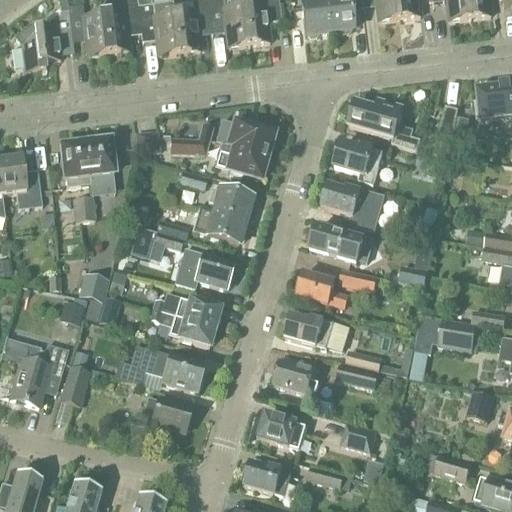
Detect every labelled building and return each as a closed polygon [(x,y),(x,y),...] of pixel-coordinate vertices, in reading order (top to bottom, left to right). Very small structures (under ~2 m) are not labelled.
[(137,20),(153,18),(153,22),(152,22),(153,33),(150,33),(151,41),(154,40),(157,62),(178,59),(173,19),(171,6),(152,9),(150,0),(136,2),(137,10),(136,10),(136,11),(137,20)] [(256,9),(242,11),(247,51),(268,48),(266,28),(279,27),(276,0),(260,0),(261,3),(255,4),(256,9)] [(328,39),(323,3),(323,0),(298,0),(300,10),(303,41),(307,41),(309,44),(315,43),(316,40),(328,39)] [(323,0),(323,3),(328,39),(339,37),(341,40),(347,39),(349,36),(352,36),(347,0),(323,0)] [(377,27),(398,24),(395,0),(359,0),(361,12),(375,10),(377,27)] [(395,0),(398,24),(419,22),(416,1),(423,0),(395,0)] [(429,0),(431,8),(445,6),(447,27),(468,24),(465,0),(429,0)] [(486,0),(465,0),(468,24),(489,22),(486,0)] [(511,0),(500,0),(503,23),(511,21),(511,0)] [(221,1),(206,2),(209,35),(224,33),(226,53),(247,51),(242,11),(223,13),(221,1)] [(137,10),(136,2),(101,6),(103,19),(108,59),(128,56),(126,36),(128,35),(128,28),(125,28),(123,13),(136,11),(136,10),(137,10)] [(191,4),(192,13),(193,17),(173,19),(178,59),(199,56),(196,37),(209,35),(206,2),(191,4)] [(66,16),(70,48),(85,46),(87,61),(108,59),(103,19),(83,22),(81,9),(66,11),(66,16)] [(123,13),(125,28),(128,28),(128,35),(139,34),(138,19),(137,20),(136,11),(123,13)] [(59,65),(58,61),(71,60),(70,48),(66,16),(59,16),(52,22),(45,27),(46,34),(35,36),(30,29),(13,42),(21,53),(24,78),(43,76),(42,68),(59,65)] [(140,42),(151,41),(150,33),(153,33),(152,22),(153,22),(153,18),(138,19),(139,34),(140,39),(140,42)] [(511,91),(510,92),(509,92),(509,91),(500,93),(476,96),(480,126),(511,122),(511,91)] [(347,132),(392,145),(390,149),(416,157),(420,145),(410,142),(412,135),(397,131),(402,114),(377,107),(375,115),(354,109),(351,119),(348,121),(346,126),(348,130),(347,132)] [(444,111),(435,142),(451,147),(454,134),(457,115),(444,111)] [(214,147),(227,151),(232,152),(261,160),(262,155),(267,156),(272,139),(246,132),(247,130),(236,127),(236,129),(233,128),(233,129),(221,126),(214,147)] [(201,131),(197,144),(208,147),(211,134),(201,131)] [(137,160),(158,158),(156,138),(135,140),(137,160)] [(208,147),(197,144),(197,146),(170,145),(169,159),(204,160),(208,147)] [(108,146),(84,149),(88,182),(97,181),(98,189),(99,194),(112,192),(111,188),(112,188),(111,179),(112,179),(108,146)] [(88,182),(84,149),(59,152),(63,185),(64,185),(65,193),(89,190),(88,182)] [(333,173),(359,180),(357,188),(373,192),(375,184),(381,162),(382,158),(358,151),(357,154),(341,150),(339,158),(337,158),(333,173)] [(232,152),(225,176),(259,186),(267,156),(262,155),(261,160),(232,152)] [(20,162),(0,164),(0,200),(15,199),(17,215),(41,212),(37,181),(22,183),(20,162)] [(445,170),(429,165),(424,182),(440,186),(445,170)] [(205,184),(181,177),(178,189),(202,196),(205,184)] [(363,225),(369,204),(370,199),(360,196),(346,192),(344,196),(329,191),(326,200),(325,199),(321,215),(352,224),(352,222),(363,225)] [(214,211),(212,219),(243,228),(246,218),(250,216),(252,210),(249,207),(250,205),(218,196),(218,197),(210,195),(206,208),(214,211)] [(76,204),(78,218),(92,216),(90,202),(76,204)] [(440,216),(426,213),(416,250),(430,254),(440,216)] [(241,239),(243,228),(212,219),(197,215),(190,238),(205,242),(237,251),(238,248),(241,247),(243,241),(241,239)] [(78,218),(79,228),(93,226),(92,216),(78,218)] [(157,225),(154,238),(181,246),(184,246),(188,233),(157,225)] [(150,248),(154,238),(136,232),(128,259),(146,264),(150,248)] [(309,257),(316,259),(355,270),(356,266),(366,269),(370,254),(373,245),(373,244),(356,239),(355,241),(356,241),(355,245),(316,234),(309,257)] [(482,250),(484,236),(467,234),(465,248),(482,250)] [(178,256),(181,246),(154,238),(150,248),(162,251),(178,256)] [(483,254),(511,258),(511,243),(485,239),(483,254)] [(511,258),(483,254),(481,266),(511,271),(511,258)] [(192,294),(194,287),(224,296),(225,293),(228,292),(230,285),(228,282),(231,271),(214,266),(215,263),(202,260),(201,260),(184,255),(174,289),(192,294)] [(399,271),(395,285),(422,292),(426,278),(399,271)] [(511,297),(511,272),(501,271),(498,291),(511,293),(511,297)] [(120,299),(125,279),(113,276),(108,296),(120,299)] [(338,293),(374,300),(378,284),(342,276),(338,293)] [(331,298),(334,288),(303,279),(296,303),(327,311),(328,310),(343,314),(346,303),(331,298)] [(101,310),(107,286),(84,280),(78,303),(101,310)] [(154,306),(151,315),(214,334),(216,327),(219,326),(220,320),(218,318),(219,315),(188,306),(188,307),(166,300),(164,309),(154,306)] [(78,331),(84,313),(72,309),(66,328),(78,331)] [(117,316),(103,312),(99,330),(112,333),(117,316)] [(212,341),(214,334),(151,315),(148,325),(158,328),(158,329),(169,333),(167,341),(177,344),(177,345),(208,354),(209,350),(212,349),(213,344),(212,341)] [(470,330),(503,335),(505,323),(473,318),(470,330)] [(308,326),(290,321),(284,344),(315,353),(326,356),(332,332),(322,329),(323,326),(309,323),(308,326)] [(475,333),(442,328),(438,351),(471,357),(475,333)] [(511,370),(511,395),(511,347),(502,345),(498,368),(511,370)] [(46,350),(43,359),(23,353),(8,404),(23,408),(23,410),(37,414),(47,379),(59,382),(67,356),(46,350)] [(142,380),(162,386),(161,388),(165,389),(166,391),(173,393),(175,392),(196,398),(196,395),(199,393),(201,386),(200,383),(203,372),(187,367),(188,364),(170,359),(169,362),(133,352),(128,371),(118,368),(113,384),(139,391),(142,380)] [(83,375),(87,360),(74,357),(70,372),(83,375)] [(381,364),(366,361),(351,357),(348,371),(378,378),(381,364)] [(273,392),(306,402),(315,404),(319,390),(310,387),(314,374),(299,370),(298,373),(280,368),(273,392)] [(79,413),(89,378),(68,372),(58,407),(79,413)] [(373,399),(375,399),(378,383),(379,380),(337,372),(334,389),(373,399)] [(472,399),(471,402),(467,416),(465,423),(485,428),(491,404),(472,399)] [(157,407),(147,404),(140,428),(150,431),(150,432),(153,433),(154,437),(160,439),(163,436),(182,441),(183,439),(187,437),(188,431),(186,428),(190,416),(157,406),(157,407)] [(502,448),(511,451),(508,460),(511,461),(511,419),(510,419),(510,420),(501,418),(497,432),(506,434),(502,448)] [(289,454),(299,457),(307,459),(311,448),(302,446),(306,433),(296,430),(296,429),(265,421),(258,446),(289,455),(289,454)] [(338,452),(371,462),(377,439),(345,430),(338,452)] [(393,446),(405,449),(408,434),(397,431),(393,446)] [(438,462),(433,480),(432,482),(465,492),(470,472),(438,462)] [(250,468),(247,481),(244,481),(242,487),(244,490),(243,492),(274,501),(277,489),(287,492),(290,480),(281,477),(282,473),(268,469),(267,472),(250,468)] [(305,488),(340,497),(344,483),(310,473),(305,488)] [(15,479),(11,491),(0,488),(0,511),(33,511),(40,487),(32,484),(32,480),(30,477),(26,476),(22,478),(20,481),(15,479)] [(483,511),(484,511),(511,511),(511,492),(490,486),(490,488),(480,485),(473,508),(483,511)] [(71,490),(64,511),(95,511),(100,498),(71,490)] [(136,502),(133,511),(163,511),(164,511),(136,502)]
